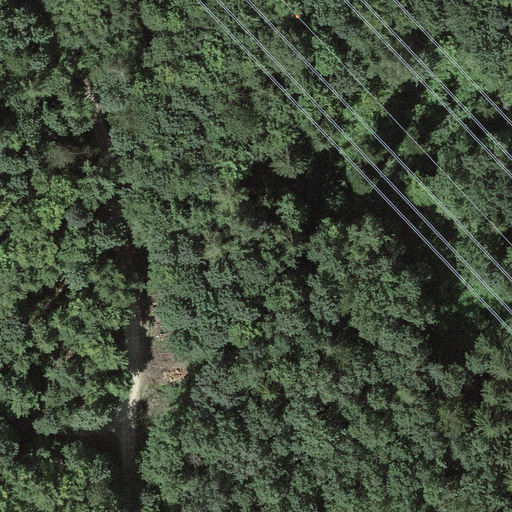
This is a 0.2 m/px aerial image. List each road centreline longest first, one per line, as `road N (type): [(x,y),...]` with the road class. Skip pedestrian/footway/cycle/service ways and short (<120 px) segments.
road 1 (track): [(124,511),(127,232),(101,117),(73,47),(34,0)]
road 2 (track): [(127,428),(99,431),(18,414),(0,399)]
